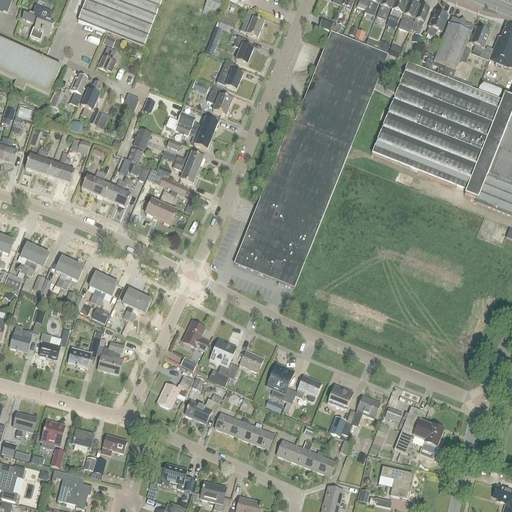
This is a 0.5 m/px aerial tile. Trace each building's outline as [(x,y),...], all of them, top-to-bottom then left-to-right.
[(0,0),(0,11),(7,14),(12,0),(0,0)] [(104,34),(143,49),(162,0),(86,0),(78,23),(104,34)] [(343,0),(340,8),(349,11),(353,0),(343,0)] [(365,12),(366,12),(370,0),(369,0),(359,0),(359,3),(356,9),(365,12)] [(379,0),(369,0),(370,0),(366,12),(374,15),(379,0)] [(383,0),(380,7),(376,18),(385,21),(393,0),(383,0)] [(388,20),(385,26),(394,30),(397,24),(400,15),(406,1),(404,0),(396,0),(392,11),(390,15),(388,20)] [(410,24),(412,19),(417,5),(409,2),(398,30),(406,34),(410,23),(410,24)] [(414,20),(410,31),(419,35),(429,10),(420,6),(415,20),(414,20)] [(40,43),(43,35),(49,37),(54,24),(48,22),(52,13),(51,13),(50,14),(35,8),(35,7),(31,16),(25,13),(22,20),(36,25),(34,31),(33,30),(29,39),(40,43)] [(244,22),(250,25),(246,36),(257,41),(263,25),(257,22),(260,17),(248,12),(244,22)] [(434,38),(436,32),(441,33),(447,18),(435,13),(426,35),(434,38)] [(334,23),(322,18),(318,28),(330,33),(334,23)] [(217,30),(231,35),(235,25),(221,20),(217,30)] [(459,63),(464,50),(470,35),(469,34),(472,28),(465,25),(464,24),(460,22),(459,23),(451,20),(449,26),(448,26),(433,63),(430,72),(442,77),(452,81),(459,63)] [(335,25),(330,35),(340,39),(340,37),(344,28),(335,25)] [(510,70),(511,64),(511,27),(506,25),(500,39),(498,38),(489,62),(510,70)] [(215,29),(208,46),(215,49),(222,32),(215,29)] [(470,45),(475,47),(472,53),(480,57),(483,50),(489,35),(477,30),(470,45)] [(365,34),(358,32),(354,40),(361,43),(365,34)] [(225,47),(231,49),(236,38),(229,35),(225,47)] [(374,90),(393,100),(396,92),(377,82),(387,57),(386,57),(375,53),(365,49),(340,39),(330,35),(295,124),(291,123),(234,266),(294,290),(374,90)] [(414,36),(411,44),(418,46),(421,38),(414,36)] [(116,41),(106,37),(102,45),(112,49),(116,41)] [(237,38),(233,48),(240,51),(235,62),(247,67),(253,51),(247,48),(249,43),(237,38)] [(0,74),(16,81),(14,87),(23,91),(26,86),(48,96),(60,68),(45,61),(0,41),(0,74)] [(365,46),(365,49),(375,53),(378,45),(368,41),(365,46)] [(380,46),(378,45),(375,53),(386,57),(386,56),(390,46),(381,42),(380,46)] [(107,49),(104,56),(103,58),(98,70),(106,74),(106,72),(111,74),(116,63),(112,61),(115,53),(107,49)] [(470,52),(464,50),(459,63),(465,65),(470,52)] [(390,51),(387,56),(397,60),(397,59),(399,55),(390,51)] [(435,59),(423,55),(418,68),(430,72),(433,65),(432,64),(435,59)] [(236,93),(242,77),(236,74),(239,69),(225,63),(216,85),(236,93)] [(511,92),(510,99),(506,97),(504,96),(501,103),(407,66),(396,92),(393,100),(371,155),(465,193),(464,196),(476,201),(475,204),(511,218),(511,92)] [(75,79),(69,92),(75,94),(70,105),(77,109),(82,98),(81,97),(84,91),(82,90),(87,80),(79,77),(78,80),(75,79)] [(84,99),(80,108),(85,110),(81,117),(89,121),(92,113),(99,97),(97,97),(102,87),(94,83),(92,87),(90,86),(84,99)] [(199,93),(206,96),(209,88),(202,85),(199,93)] [(232,103),(225,100),(227,94),(213,89),(210,94),(207,103),(215,107),(212,113),(225,119),(232,103)] [(60,93),(58,92),(50,110),(57,113),(65,95),(60,93)] [(148,101),(143,112),(149,114),(150,109),(153,103),(148,101)] [(12,122),(15,112),(5,109),(2,119),(12,122)] [(20,109),(17,118),(28,121),(31,112),(20,109)] [(95,113),(89,126),(99,130),(102,122),(100,121),(102,116),(95,113)] [(191,130),(193,124),(195,120),(181,114),(177,124),(178,125),(191,130)] [(21,128),(23,121),(15,119),(13,126),(21,128)] [(202,128),(193,124),(191,130),(212,139),(217,125),(205,120),(202,128)] [(81,125),(72,123),(69,132),(77,135),(81,125)] [(207,152),(212,139),(191,130),(178,125),(175,132),(188,138),(189,136),(197,139),(194,147),(207,152)] [(132,147),(144,152),(151,135),(139,131),(132,147)] [(11,149),(12,143),(8,142),(2,164),(13,167),(17,153),(9,151),(10,148),(11,149)] [(77,153),(77,154),(86,157),(90,145),(81,142),(80,143),(77,153)] [(166,148),(179,153),(181,147),(169,142),(166,148)] [(95,149),(92,156),(100,159),(103,152),(95,149)] [(142,154),(131,150),(127,161),(138,165),(142,154)] [(25,171),(36,175),(44,153),(39,151),(37,157),(39,158),(38,160),(29,157),(25,171)] [(36,175),(47,179),(52,165),(44,162),(44,160),(46,160),(48,154),(44,153),(36,175)] [(177,159),(174,164),(198,174),(203,160),(187,154),(184,162),(177,159)] [(170,156),(167,161),(174,164),(177,159),(170,156)] [(60,168),(59,167),(52,165),(47,179),(58,183),(66,161),(62,159),(60,165),(61,165),(60,168)] [(70,162),(66,161),(58,183),(70,187),(74,173),(66,170),(67,167),(68,168),(70,162)] [(125,161),(122,168),(128,171),(131,164),(125,161)] [(174,164),(172,170),(183,174),(180,182),(192,187),(198,174),(174,164)] [(130,175),(139,179),(137,182),(144,185),(149,174),(133,167),(130,175)] [(81,191),(92,196),(101,174),(97,173),(94,181),(87,178),(81,191)] [(150,173),(146,181),(153,184),(156,176),(150,173)] [(92,196),(103,201),(109,187),(102,184),(105,176),(101,174),(92,196)] [(174,185),(162,180),(159,187),(165,190),(171,192),(174,185)] [(113,205),(123,184),(119,182),(115,190),(109,187),(103,201),(113,205)] [(127,186),(123,184),(113,205),(124,210),(130,197),(123,194),(127,186)] [(188,191),(174,185),(171,192),(177,195),(184,198),(188,191)] [(158,222),(169,196),(163,194),(160,202),(162,203),(160,206),(151,202),(145,216),(158,222)] [(158,222),(170,227),(177,214),(171,211),(173,207),(171,207),(175,199),(169,196),(158,222)] [(193,215),(197,204),(192,202),(188,213),(193,215)] [(8,257),(14,243),(2,239),(0,244),(0,262),(2,255),(8,257)] [(26,277),(32,265),(31,265),(38,252),(27,246),(20,260),(26,262),(20,274),(26,277)] [(38,252),(31,265),(32,265),(26,277),(31,279),(36,267),(42,270),(49,257),(38,252)] [(64,283),(66,278),(65,278),(71,264),(61,260),(55,273),(61,276),(55,288),(61,290),(64,283)] [(77,284),(83,270),(71,264),(65,278),(66,278),(77,284)] [(8,275),(1,272),(0,275),(0,285),(3,287),(4,287),(8,277),(8,275)] [(94,306),(100,294),(106,281),(95,276),(89,289),(95,292),(89,304),(94,306)] [(14,280),(8,277),(4,287),(18,293),(23,281),(15,278),(14,280)] [(44,280),(38,277),(32,291),(39,294),(44,280)] [(51,284),(45,281),(38,298),(43,301),(51,284)] [(106,281),(100,294),(94,306),(95,307),(99,308),(99,309),(105,297),(111,299),(117,286),(106,281)] [(69,285),(64,283),(61,290),(66,292),(69,285)] [(122,320),(128,323),(139,297),(129,292),(122,306),(128,308),(126,313),(125,313),(122,320)] [(10,293),(6,298),(13,304),(17,298),(10,293)] [(70,311),(76,298),(69,295),(65,304),(63,308),(70,311)] [(129,323),(126,328),(122,336),(122,337),(132,342),(136,333),(130,330),(131,330),(136,318),(138,313),(144,316),(150,303),(139,297),(128,323),(129,323)] [(79,316),(85,302),(78,298),(71,312),(79,316)] [(110,315),(97,309),(91,320),(104,326),(110,315)] [(113,317),(109,326),(122,332),(127,322),(113,317)] [(83,320),(76,318),(74,325),(80,327),(83,320)] [(38,338),(41,326),(35,324),(32,336),(38,338)] [(204,353),(209,344),(200,340),(205,330),(192,324),(182,344),(195,350),(195,349),(204,353)] [(13,336),(9,350),(27,355),(30,341),(20,338),(22,332),(20,329),(15,328),(13,336)] [(69,333),(63,332),(59,346),(65,348),(69,333)] [(95,333),(93,340),(100,342),(102,335),(95,333)] [(39,358),(56,362),(60,349),(49,346),(51,338),(42,336),(40,344),(42,344),(39,358)] [(89,360),(94,362),(100,342),(93,340),(89,355),(90,356),(89,360)] [(212,373),(208,382),(215,385),(224,389),(226,384),(228,380),(234,367),(233,367),(229,365),(230,363),(236,350),(218,342),(212,355),(211,358),(209,362),(221,367),(217,375),(212,373)] [(118,377),(122,363),(118,362),(120,355),(121,356),(123,349),(111,345),(109,352),(104,351),(104,350),(102,357),(101,357),(97,372),(118,377)] [(68,365),(86,371),(89,360),(90,356),(89,355),(72,351),(68,365)] [(239,367),(257,375),(263,361),(245,354),(239,367)] [(179,368),(192,374),(197,365),(193,363),(192,366),(183,361),(179,368)] [(234,367),(228,380),(233,382),(238,369),(234,367)] [(281,402),(286,404),(292,392),(287,390),(294,374),(276,367),(266,388),(284,396),(281,402)] [(166,386),(157,404),(171,411),(178,396),(185,400),(193,383),(183,378),(177,391),(166,386)] [(308,397),(307,401),(307,403),(311,404),(313,404),(321,386),(303,378),(296,394),(292,392),(286,404),(284,410),(282,413),(287,415),(289,412),(294,398),(301,401),(304,395),(308,397)] [(197,393),(202,382),(196,379),(191,390),(197,393)] [(346,412),(347,408),(352,395),(334,387),(327,405),(346,412)] [(380,406),(362,398),(355,414),(350,412),(345,425),(357,429),(362,417),(374,422),(380,406)] [(191,403),(184,417),(205,426),(210,414),(215,417),(220,407),(208,401),(204,409),(191,403)] [(268,402),(265,409),(280,415),(283,408),(268,402)] [(384,419),(398,424),(401,414),(388,409),(384,419)] [(411,409),(393,452),(406,457),(413,439),(424,443),(422,449),(434,454),(443,432),(431,427),(431,428),(419,423),(423,414),(411,409)] [(215,431),(226,436),(233,418),(222,413),(215,431)] [(32,435),(36,420),(17,415),(13,429),(17,431),(16,438),(20,439),(22,432),(32,435)] [(244,422),(233,418),(226,436),(236,440),(244,422)] [(329,436),(339,439),(346,423),(336,419),(329,436)] [(244,422),(236,440),(247,444),(254,427),(244,422)] [(46,423),(40,445),(59,450),(64,428),(46,423)] [(352,427),(345,425),(341,436),(347,438),(352,427)] [(257,449),(265,431),(254,427),(247,444),(257,449)] [(306,429),(304,435),(315,440),(317,434),(306,429)] [(75,431),(72,446),(75,446),(73,452),(85,455),(86,450),(90,451),(94,436),(75,431)] [(257,449),(268,454),(276,436),(265,431),(257,449)] [(102,450),(101,455),(110,457),(111,453),(123,456),(126,443),(106,437),(102,450)] [(276,457),(287,462),(295,444),(284,439),(276,457)] [(4,446),(1,456),(11,459),(12,459),(16,446),(5,443),(4,446)] [(32,461),(36,445),(29,443),(25,459),(32,461)] [(339,454),(347,457),(351,446),(344,443),(339,454)] [(295,444),(287,462),(298,466),(305,448),(295,444)] [(308,470),(316,453),(305,448),(298,466),(308,470)] [(59,471),(64,454),(54,452),(50,468),(59,471)] [(308,470),(319,475),(326,457),(316,453),(308,470)] [(361,455),(358,463),(363,465),(366,457),(361,455)] [(319,475),(330,479),(337,462),(326,457),(319,475)] [(92,473),(95,461),(86,459),(83,471),(92,473)] [(0,474),(2,475),(0,484),(0,483),(0,492),(2,493),(0,500),(15,504),(17,496),(12,495),(17,479),(21,480),(24,470),(14,468),(14,470),(0,466),(0,474)] [(92,473),(102,477),(104,470),(94,467),(92,473)] [(193,496),(196,484),(184,481),(187,473),(166,467),(164,474),(159,472),(155,485),(157,486),(168,489),(169,483),(179,486),(178,492),(193,496)] [(382,468),(380,478),(393,481),(390,498),(406,501),(412,475),(382,468)] [(70,483),(71,477),(54,472),(51,482),(55,483),(55,480),(62,482),(57,503),(76,508),(75,510),(82,511),(83,511),(88,497),(90,498),(92,489),(70,483)] [(41,474),(39,481),(47,483),(48,475),(41,474)] [(227,511),(230,501),(223,499),(226,490),(204,484),(200,501),(215,505),(212,511),(227,511)] [(343,493),(324,489),(321,500),(340,505),(343,493)] [(508,493),(496,489),(493,499),(497,500),(496,502),(506,505),(504,511),(511,511),(511,492),(508,491),(508,493)] [(369,494),(361,492),(358,504),(366,505),(369,494)] [(390,511),(392,503),(375,500),(370,499),(369,505),(374,506),(374,507),(390,511)] [(259,511),(261,505),(239,500),(236,511),(232,511),(229,511),(228,511),(259,511)] [(321,500),(318,511),(321,511),(338,511),(340,505),(321,500)]
